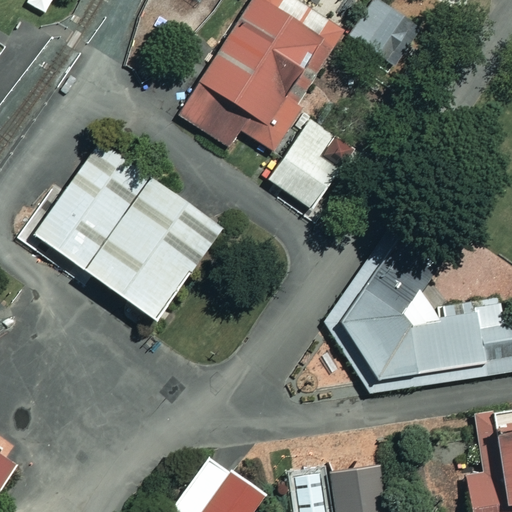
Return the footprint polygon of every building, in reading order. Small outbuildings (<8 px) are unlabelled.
[(338,26),(296,0),(247,0),(174,112),(229,147),(241,129),(271,149),(301,104),(293,99),(338,26)] [(414,26),(376,0),(369,0),(346,34),(389,62),(414,26)] [(352,147),(306,115),(264,176),(309,207),(352,147)] [(95,140),(29,232),(152,320),(218,228),(207,219),(170,193),(95,140)] [(444,256),(390,220),(322,320),(367,392),(485,371),(478,324),(501,320),(496,295),(435,306),(437,315),(420,291),(444,256)] [(511,366),(511,318),(501,320),(478,324),(485,371),(511,366)] [(511,511),(511,410),(476,416),(484,469),(464,472),(470,511),(511,511)] [(0,447),(0,473),(12,457),(0,447)] [(204,452),(163,511),(248,511),(262,491),(233,472),(224,465),(214,458),(204,452)] [(382,511),(376,462),(326,468),(331,511),(382,511)] [(319,471),(295,474),(298,511),(302,511),(323,510),(319,471)]
